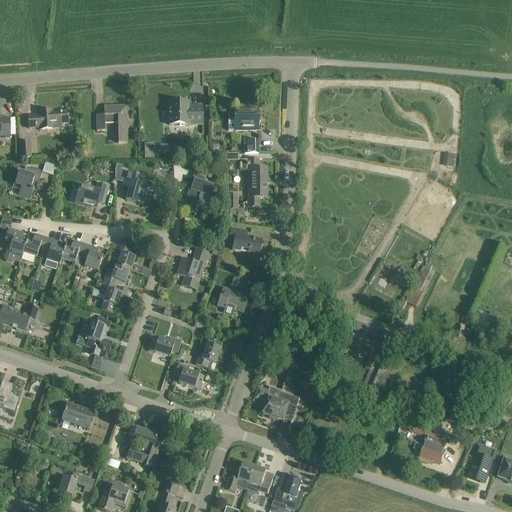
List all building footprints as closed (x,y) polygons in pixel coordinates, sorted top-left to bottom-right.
[(188,103),(169,103),(169,126),(188,125),(202,125),(202,117),(202,107),(195,107),(195,110),(188,110),(188,103)] [(127,107),(104,107),(104,116),(96,116),(97,131),(105,131),(105,124),(118,124),(118,144),(128,144),(127,107)] [(39,116),(28,117),(29,128),(39,128),(40,130),(54,129),(53,125),(68,124),(67,111),(52,113),(52,111),(38,112),(39,116)] [(234,115),(228,115),(228,131),(258,131),(258,111),(234,111),(234,115)] [(0,136),(5,137),(5,139),(10,139),(10,129),(9,119),(7,119),(7,120),(0,119),(0,136)] [(258,141),(244,141),(244,154),(259,154),(258,141)] [(32,159),(30,143),(19,144),(21,160),(32,159)] [(210,154),(221,154),(221,145),(210,144),(210,154)] [(455,156),(445,154),(443,167),(453,168),(455,156)] [(248,208),(259,208),(259,198),(267,198),(266,170),(259,170),(259,160),(247,160),(248,208)] [(211,163),(208,170),(215,172),(217,166),(211,163)] [(21,187),(18,197),(30,201),(34,187),(32,186),(33,183),(38,185),(42,173),(28,168),(25,168),(24,173),(19,172),(15,185),(21,187)] [(195,169),(184,203),(196,207),(195,209),(204,212),(213,186),(204,182),(207,173),(195,169)] [(126,173),(123,186),(129,187),(125,201),(143,206),(146,196),(148,187),(143,186),(145,178),(126,173)] [(105,202),(107,192),(109,187),(98,184),(96,191),(80,186),(75,203),(96,209),(98,200),(105,202)] [(10,194),(16,196),(18,188),(12,186),(10,194)] [(227,211),(229,211),(229,213),(236,213),(236,211),(238,211),(238,196),(227,196),(227,211)] [(12,218),(4,217),(0,227),(0,228),(6,231),(7,227),(12,227),(12,218)] [(23,256),(24,254),(23,254),(27,242),(21,240),(23,234),(9,229),(4,242),(12,244),(9,252),(15,262),(20,264),(22,256),(23,256)] [(247,262),(256,263),(258,256),(259,256),(261,242),(243,239),(244,232),(231,229),(229,239),(235,240),(232,251),(248,254),(247,262)] [(24,254),(23,256),(21,261),(33,264),(35,258),(36,258),(39,251),(43,252),(47,239),(35,235),(33,241),(28,239),(27,242),(23,254),(24,254)] [(60,266),(62,260),(61,260),(64,252),(64,251),(58,250),(60,244),(47,239),(43,252),(48,254),(46,261),(44,267),(56,271),(58,265),(60,266)] [(62,260),(73,264),(73,266),(79,268),(82,258),(86,246),(74,242),(72,247),(66,245),(64,251),(64,252),(61,260),(62,260)] [(82,258),(86,260),(84,267),(98,272),(102,258),(97,256),(99,250),(86,246),(82,258)] [(129,272),(131,273),(135,259),(130,257),(132,251),(117,246),(113,260),(119,262),(117,267),(129,272)] [(212,255),(218,257),(220,250),(213,249),(212,255)] [(209,254),(196,250),(193,260),(194,260),(193,263),(182,259),(177,275),(184,278),(182,287),(191,290),(196,291),(209,254)] [(413,287),(406,303),(418,309),(437,269),(426,265),(415,288),(413,287)] [(107,271),(103,283),(115,287),(117,283),(125,285),(129,272),(117,267),(115,267),(113,273),(107,271)] [(260,270),(252,276),(256,281),(263,276),(266,270),(263,267),(260,269),(260,270)] [(149,279),(152,271),(144,269),(141,276),(149,279)] [(234,279),(232,285),(243,289),(245,284),(234,279)] [(115,287),(103,283),(100,292),(94,290),(92,297),(104,301),(100,311),(115,315),(121,297),(127,299),(130,292),(115,287)] [(249,295),(240,292),(239,295),(231,292),(222,289),(216,307),(225,310),(224,314),(233,317),(235,311),(243,314),(249,295)] [(3,306),(0,314),(0,322),(4,323),(3,327),(16,331),(17,328),(26,332),(29,322),(34,324),(39,308),(29,305),(26,317),(9,311),(10,308),(3,306)] [(91,323),(88,330),(85,340),(88,341),(86,348),(92,350),(91,355),(95,357),(102,359),(106,361),(112,343),(102,339),(106,329),(108,330),(111,323),(98,318),(96,325),(91,323)] [(385,349),(387,350),(392,337),(359,324),(350,345),(356,347),(372,354),(378,356),(379,352),(383,354),(385,349)] [(467,328),(456,326),(454,338),(465,340),(467,328)] [(170,343),(153,337),(149,351),(170,358),(172,352),(178,354),(181,343),(171,339),(170,343)] [(215,366),(217,361),(222,345),(209,340),(203,357),(199,355),(196,366),(207,369),(209,364),(215,366)] [(378,356),(372,354),(365,369),(371,371),(364,387),(376,392),(379,384),(385,387),(389,377),(383,374),(387,366),(390,367),(393,358),(385,354),(387,350),(385,349),(383,354),(379,352),(378,356)] [(199,391),(204,378),(187,372),(188,368),(178,365),(174,376),(180,378),(178,384),(199,391)] [(257,379),(264,381),(266,374),(259,372),(257,379)] [(0,404),(4,406),(3,410),(14,413),(18,401),(10,394),(13,387),(2,383),(2,385),(0,383),(0,404)] [(321,388),(313,385),(310,394),(319,396),(321,388)] [(273,418),(282,391),(270,387),(269,391),(259,388),(257,394),(268,397),(263,414),(273,418)] [(281,393),(282,391),(273,418),(284,421),(285,418),(293,421),(299,399),(281,393)] [(444,421),(456,423),(459,405),(447,403),(444,421)] [(93,413),(67,405),(62,421),(87,430),(93,413)] [(509,422),(503,418),(500,424),(507,427),(509,422)] [(400,428),(408,431),(411,424),(403,421),(400,428)] [(439,433),(421,427),(418,435),(428,438),(420,461),(428,463),(429,461),(440,465),(444,453),(444,452),(444,451),(436,449),(436,448),(438,443),(441,434),(440,433),(439,433)] [(144,466),(152,469),(162,442),(156,440),(158,435),(137,428),(133,439),(151,445),(148,456),(130,450),(126,460),(144,466)] [(494,451),(479,446),(468,478),(483,483),(494,451)] [(83,454),(96,458),(98,452),(86,448),(83,454)] [(108,457),(105,466),(118,470),(121,461),(108,457)] [(511,463),(505,461),(499,479),(508,482),(507,483),(511,484),(511,463)] [(238,488),(247,491),(255,468),(244,464),(238,480),(230,478),(226,491),(236,494),(238,488)] [(255,468),(247,491),(259,495),(260,492),(268,495),(271,487),(263,484),(264,481),(267,472),(255,468)] [(86,485),(84,491),(91,494),(95,482),(89,480),(73,474),(71,480),(63,477),(61,484),(58,493),(60,494),(60,495),(62,496),(63,495),(72,498),(77,483),(86,485)] [(284,511),(286,507),(298,511),(304,494),(299,492),(300,488),(303,487),(301,484),(302,482),(300,482),(299,479),(296,481),(290,478),(286,489),(280,487),(279,487),(278,488),(270,511),(284,511)] [(157,511),(175,511),(176,510),(167,508),(171,496),(175,498),(179,485),(168,481),(166,487),(163,494),(164,494),(161,505),(160,505),(157,511)] [(98,510),(100,510),(104,511),(111,511),(114,504),(124,507),(129,492),(113,486),(111,492),(104,490),(98,510)]
